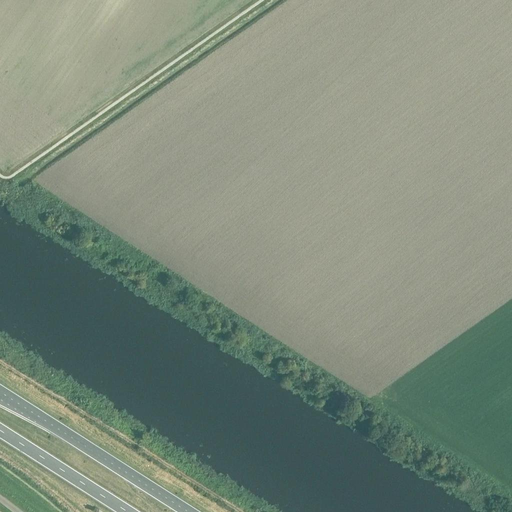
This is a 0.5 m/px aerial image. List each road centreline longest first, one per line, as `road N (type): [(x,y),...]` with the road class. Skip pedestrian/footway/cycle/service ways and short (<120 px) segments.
road 1 (trunk): [(188,511),(0,392)]
road 2 (trunk): [(0,430),(127,511)]
